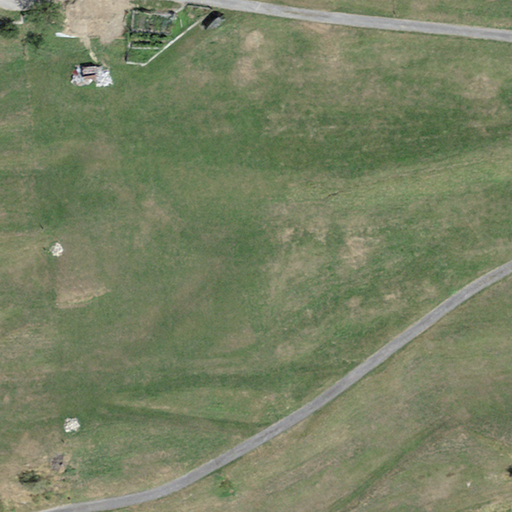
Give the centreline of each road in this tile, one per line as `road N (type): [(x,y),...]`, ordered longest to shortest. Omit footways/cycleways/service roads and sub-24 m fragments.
road 1 (track): [(511,267),(298,415),(174,486),(62,511)]
road 2 (track): [(208,0),(511,37)]
